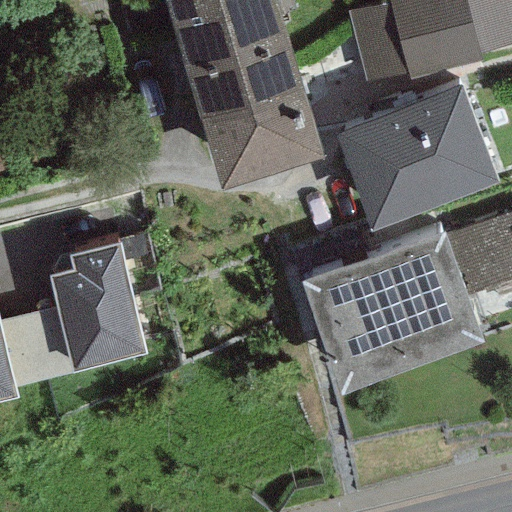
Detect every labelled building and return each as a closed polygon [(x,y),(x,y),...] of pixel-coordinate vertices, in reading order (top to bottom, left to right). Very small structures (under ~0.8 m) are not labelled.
[(163,0),(185,74),(288,44),(274,0),(163,0)] [(407,73),(409,81),(481,61),(479,55),(511,45),(511,0),(388,0),(388,1),(348,12),(368,84),(407,73)] [(185,74),(221,191),(323,160),(288,44),(185,74)] [(335,135),(370,234),(497,186),(461,85),(335,135)] [(511,213),(442,233),(468,298),(511,281),(511,213)] [(442,233),(302,283),(340,398),(485,343),(468,298),(442,233)] [(116,247),(69,257),(74,274),(50,280),(72,374),(144,356),(116,247)] [(0,401),(18,398),(0,323),(0,401)]
